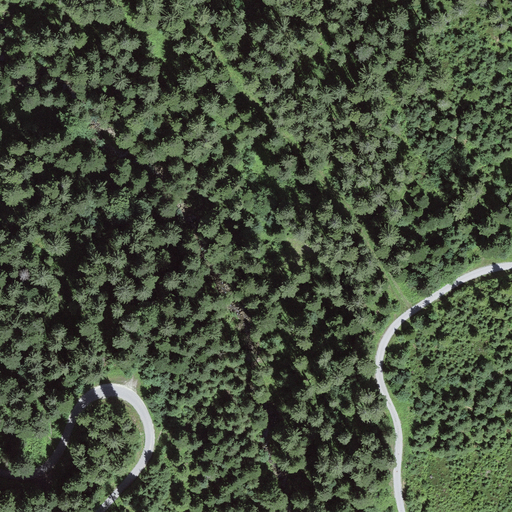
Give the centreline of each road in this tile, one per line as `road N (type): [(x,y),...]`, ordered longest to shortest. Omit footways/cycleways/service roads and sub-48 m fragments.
road 1 (track): [(400,511),(398,425),(379,350),(396,323),(440,290),(470,273),(511,265)]
road 2 (track): [(0,196),(58,235),(72,261),(42,348),(41,470)]
road 3 (track): [(0,473),(41,470),(81,403),(106,390),(123,392),(146,418),(149,447),(101,511)]
